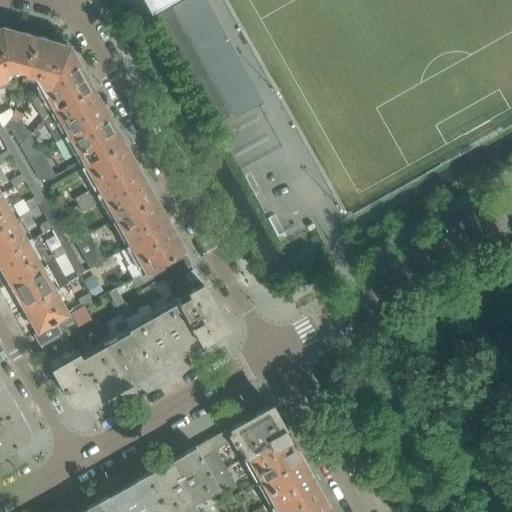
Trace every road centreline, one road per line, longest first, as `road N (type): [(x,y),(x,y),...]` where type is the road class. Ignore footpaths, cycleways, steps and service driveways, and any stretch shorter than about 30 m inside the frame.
road 1 (residential): [(270,353),(76,11),(56,0)]
road 2 (unclassified): [(270,353),(511,216)]
road 3 (unclassified): [(75,462),(270,353)]
road 4 (residential): [(360,511),(270,353)]
road 5 (residential): [(0,328),(75,462)]
